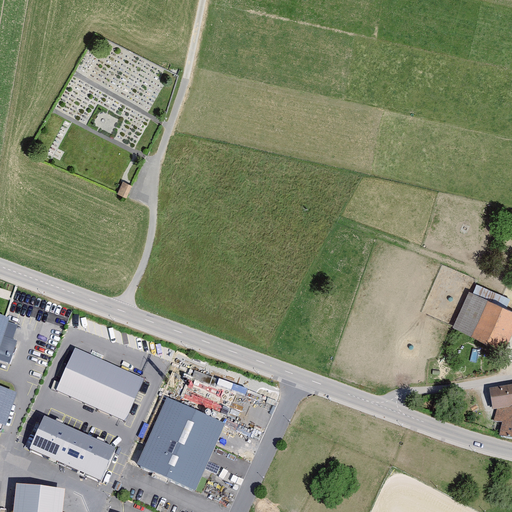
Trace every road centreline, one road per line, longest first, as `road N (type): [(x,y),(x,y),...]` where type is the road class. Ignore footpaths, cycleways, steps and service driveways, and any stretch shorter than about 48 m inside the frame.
road 1 (tertiary): [(0,267),(511,449)]
road 2 (track): [(203,0),(152,177),(151,244),(123,311)]
